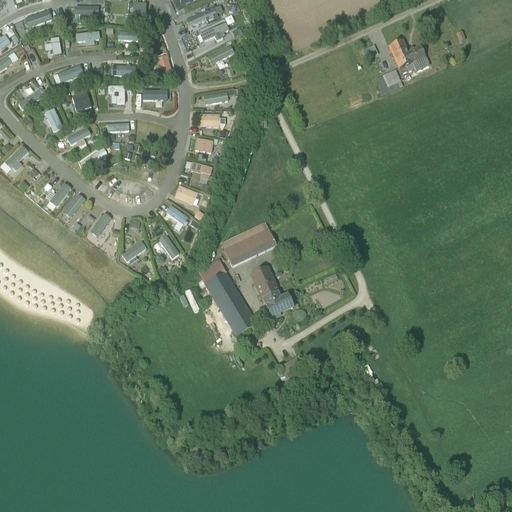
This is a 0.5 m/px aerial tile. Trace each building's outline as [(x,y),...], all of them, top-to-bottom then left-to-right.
[(174,0),(171,1),(176,12),(202,0),(174,0)] [(216,2),(207,5),(209,10),(218,7),(216,2)] [(144,24),(145,4),(132,3),(131,23),(144,24)] [(186,20),(208,10),(206,6),(184,15),(186,20)] [(86,17),(98,17),(98,7),(73,8),(74,23),(86,22),(86,17)] [(187,27),(222,17),(220,9),(185,19),(187,27)] [(42,14),(23,20),(27,30),(45,24),(42,14)] [(227,27),(233,24),(230,17),(224,20),(227,27)] [(213,38),(215,42),(229,36),(225,25),(198,36),(201,43),(213,38)] [(12,32),(6,34),(9,43),(15,41),(12,32)] [(116,33),(116,42),(137,43),(138,34),(116,33)] [(74,43),(84,43),(84,47),(93,47),(92,41),(98,41),(98,34),(74,35),(74,43)] [(0,51),(9,46),(4,37),(0,39),(0,51)] [(44,46),(46,58),(60,55),(57,39),(49,40),(50,45),(44,46)] [(205,48),(215,44),(213,39),(203,43),(205,48)] [(402,42),(388,49),(395,64),(396,64),(399,72),(406,68),(412,65),(425,60),(420,49),(407,54),(402,42)] [(366,49),(370,59),(377,56),(373,46),(366,49)] [(206,58),(210,67),(233,55),(229,47),(206,58)] [(21,49),(14,51),(17,58),(23,56),(21,49)] [(0,73),(17,60),(12,53),(0,62),(0,73)] [(165,56),(155,59),(161,77),(172,73),(165,56)] [(429,69),(425,60),(412,65),(415,71),(416,75),(429,69)] [(59,85),(83,77),(79,66),(55,75),(59,85)] [(134,78),(134,67),(109,67),(109,77),(134,78)] [(387,89),(400,84),(395,73),(382,78),(387,89)] [(387,89),(382,78),(374,82),(380,98),(389,94),(387,89)] [(22,92),(26,97),(36,89),(33,84),(22,92)] [(402,88),(400,84),(387,89),(389,94),(402,88)] [(106,96),(110,96),(110,105),(123,105),(122,87),(106,88),(106,96)] [(21,112),(44,99),(39,91),(16,104),(21,112)] [(167,91),(141,92),(141,102),(167,102),(167,91)] [(87,93),(71,96),(75,113),(90,109),(87,93)] [(236,93),(201,97),(203,107),(237,103),(236,93)] [(110,106),(109,97),(107,97),(108,109),(122,108),(122,106),(110,106)] [(75,114),(70,102),(62,105),(66,117),(75,114)] [(53,110),(43,114),(52,134),(62,130),(53,110)] [(224,128),(225,120),(218,120),(218,116),(198,116),(198,128),(224,128)] [(105,133),(128,132),(128,124),(105,126),(105,133)] [(68,146),(89,138),(87,131),(65,138),(68,146)] [(195,140),(194,153),(211,155),(212,142),(195,140)] [(144,165),(146,159),(136,156),(138,147),(127,145),(124,161),(144,165)] [(21,166),(18,163),(27,154),(21,147),(4,163),(13,174),(21,166)] [(102,149),(78,164),(82,171),(106,156),(102,149)] [(200,174),(199,180),(208,182),(211,168),(191,164),(189,172),(200,174)] [(32,170),(28,175),(32,179),(37,174),(32,170)] [(54,209),(70,191),(63,185),(47,203),(54,209)] [(192,207),(197,195),(178,187),(173,198),(192,207)] [(78,197),(62,214),(68,220),(84,203),(78,197)] [(169,207),(164,214),(182,227),(188,219),(169,207)] [(199,222),(203,215),(197,212),(193,218),(199,222)] [(103,214),(89,233),(96,239),(111,220),(103,214)] [(165,237),(152,246),(157,253),(162,249),(171,260),(178,255),(165,237)] [(258,237),(223,253),(231,267),(265,251),(258,237)] [(125,263),(146,251),(141,243),(120,255),(125,263)] [(205,287),(223,278),(215,266),(198,276),(205,287)] [(266,272),(251,278),(262,302),(277,295),(266,272)] [(223,278),(205,287),(236,339),(256,328),(225,277),(223,278)] [(287,298),(279,301),(277,295),(262,302),(272,323),(278,320),(277,318),(293,310),(287,298)] [(298,359),(280,371),(287,385),(306,373),(298,359)]
